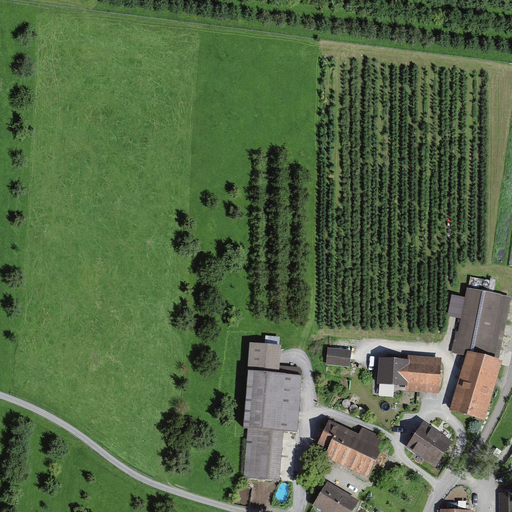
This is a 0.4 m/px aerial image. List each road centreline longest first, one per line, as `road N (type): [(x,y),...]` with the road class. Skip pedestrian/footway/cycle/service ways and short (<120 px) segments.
road 1 (track): [(0,398),(135,473),(243,511)]
road 2 (unknown): [(392,437),(340,414),(310,412),(296,511)]
road 3 (unknown): [(392,437),(414,412),(435,407),(462,426),(470,459)]
